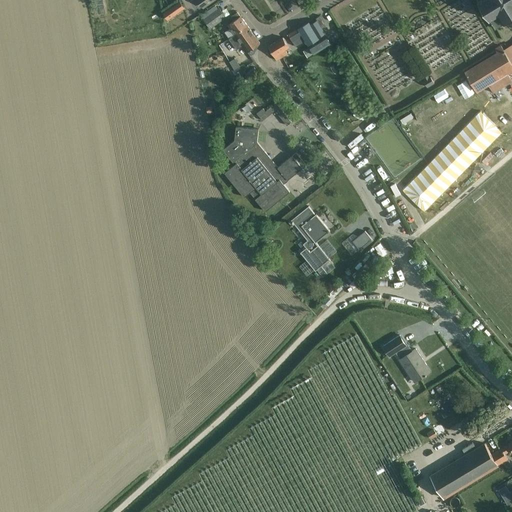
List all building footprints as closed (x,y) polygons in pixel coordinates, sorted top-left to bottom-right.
[(511,0),(478,0),(477,1),(478,2),(478,1),(488,17),(487,17),(487,18),(488,18),(494,28),(504,22),(505,22),(506,22),(505,21),(507,19),(509,23),(508,23),(509,24),(510,23),(511,24),(511,0)] [(180,1),(169,9),(174,15),(185,8),(180,1)] [(218,8),(203,18),(210,28),(225,17),(218,8)] [(240,16),(237,12),(226,19),(229,23),(228,24),(234,33),(246,24),(240,16)] [(310,24),(308,22),(288,34),(296,46),(305,40),(309,47),(314,54),(331,43),(323,30),(317,20),(310,24)] [(260,43),(246,24),(234,33),(234,34),(229,38),(236,48),(242,44),(250,55),(254,53),(255,51),(260,43)] [(271,44),(268,46),(277,60),(285,55),(287,54),(285,50),(289,47),(283,37),(271,44)] [(511,69),(511,63),(504,50),(501,46),(495,49),(497,53),(465,72),(477,91),(488,84),(493,93),(511,81),(511,80),(507,73),(511,69)] [(313,53),(309,47),(303,50),(307,57),(313,53)] [(235,59),(230,62),(235,70),(240,66),(235,59)] [(427,87),(434,83),(431,77),(429,78),(425,80),(424,81),(427,87)] [(238,103),(244,110),(250,105),(244,98),(238,103)] [(291,122),(276,103),(265,111),(259,116),(263,120),(275,110),(287,125),(291,122)] [(259,116),(265,111),(263,108),(256,113),(259,116)] [(301,130),(308,124),(300,115),(294,121),(301,130)] [(278,167),(257,142),(259,129),(236,126),(235,140),(223,149),(233,162),(235,160),(237,163),(225,172),(244,197),(250,192),(265,211),(290,191),(283,183),(306,165),(296,152),(278,167)] [(395,186),(390,188),(396,199),(400,197),(395,186)] [(316,242),(321,237),(330,231),(316,214),(315,215),(308,206),(291,220),(308,240),(303,244),(306,247),(300,252),(315,270),(330,259),(316,242)] [(365,230),(353,240),(359,249),(372,238),(365,230)] [(400,335),(383,346),(390,356),(406,345),(400,335)] [(416,348),(400,359),(411,376),(413,375),(416,380),(431,371),(425,362),(423,359),(416,348)] [(438,436),(434,430),(428,433),(431,439),(438,436)] [(508,444),(501,448),(491,454),(485,444),(430,476),(443,498),(498,465),(497,465),(507,459),(505,454),(511,449),(511,440),(508,443),(508,444)] [(420,505),(425,502),(421,495),(417,497),(420,505)]
